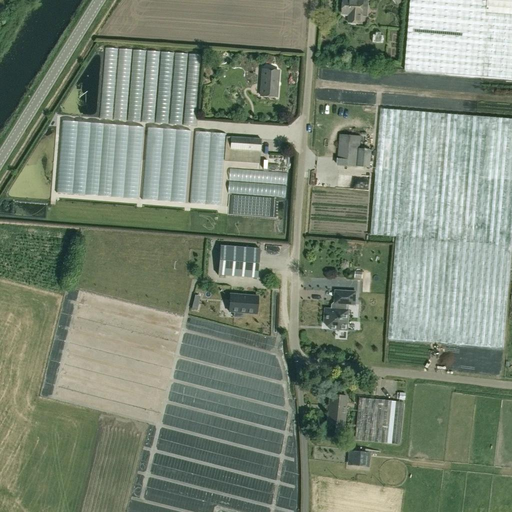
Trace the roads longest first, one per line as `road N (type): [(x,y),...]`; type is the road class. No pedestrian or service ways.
road 1 (unclassified): [(301,360),(294,276),(313,0)]
road 2 (unclassified): [(511,386),(301,360)]
road 3 (tertiary): [(0,159),(99,0)]
road 4 (unclassified): [(304,511),(301,360)]
